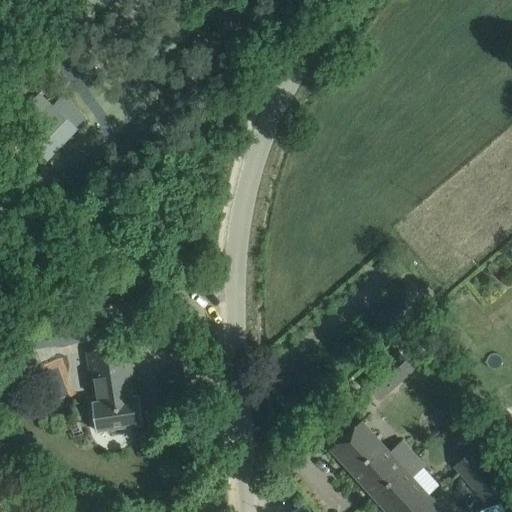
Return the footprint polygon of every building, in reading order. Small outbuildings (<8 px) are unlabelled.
[(39,91),(16,116),(36,135),(29,142),(48,160),(78,128),(59,110),(39,91)] [(406,285),(395,294),(405,305),(398,311),(406,321),(421,307),(414,298),(416,297),(406,285)] [(29,320),(34,348),(90,340),(86,311),(29,320)] [(111,373),(90,376),(94,402),(92,402),(96,432),(143,425),(139,395),(136,395),(129,346),(107,349),(111,373)] [(399,350),(364,381),(380,399),(415,368),(399,350)] [(362,421),(331,449),(373,496),(416,456),(402,441),(397,445),(400,448),(392,455),(375,436),(362,421)] [(505,481),(478,451),(455,472),(482,502),(505,481)] [(416,456),(373,496),(387,511),(437,511),(441,509),(412,477),(425,466),(416,456)]
